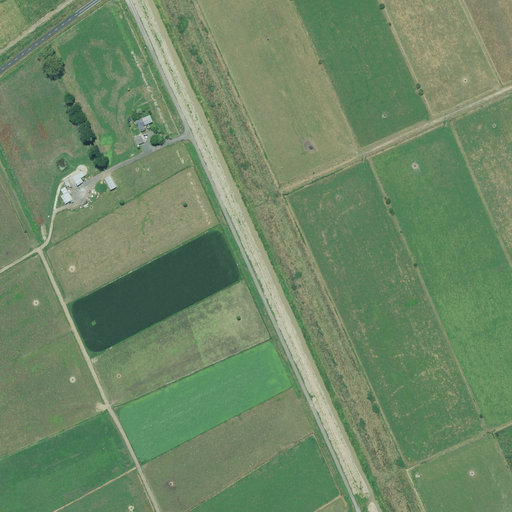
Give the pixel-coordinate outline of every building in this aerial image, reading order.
[(150,115),(135,121),(137,126),(138,126),(140,132),(145,130),(143,126),(153,123),(150,115)] [(138,148),(140,147),(139,145),(142,144),(143,146),(145,145),(141,135),(134,138),(138,148)] [(78,187),(84,183),(81,179),(85,176),(83,171),(72,178),(78,187)] [(112,176),(104,179),(109,190),(117,187),(112,176)] [(69,192),(64,194),(60,196),(65,204),(73,200),(69,192)]
